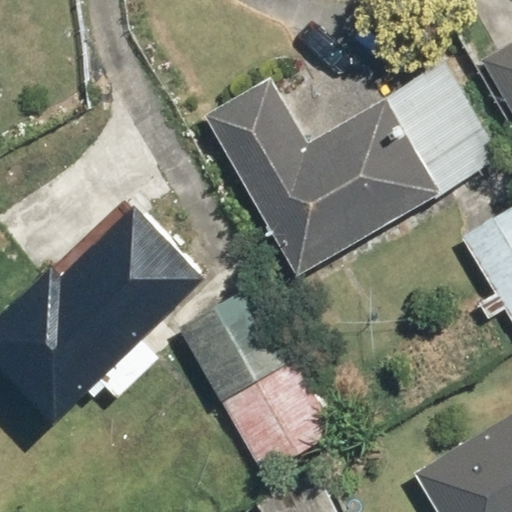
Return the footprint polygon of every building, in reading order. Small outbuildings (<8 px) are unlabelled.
[(511,46),(494,56),(511,88),(511,46)] [(282,74),(215,113),(310,274),(511,156),(456,62),(321,140),(282,74)] [(72,260),(0,328),(0,340),(76,419),(115,382),(128,396),(170,356),(156,342),(227,274),(154,199),(81,269),(72,260)] [(511,210),(470,235),(503,291),(486,301),(497,319),(511,310),(511,210)] [(260,284),(186,327),(273,474),(346,431),(260,284)] [(511,511),(511,418),(425,471),(450,511),(511,511)] [(354,511),(335,470),(268,500),(273,511),(354,511)]
